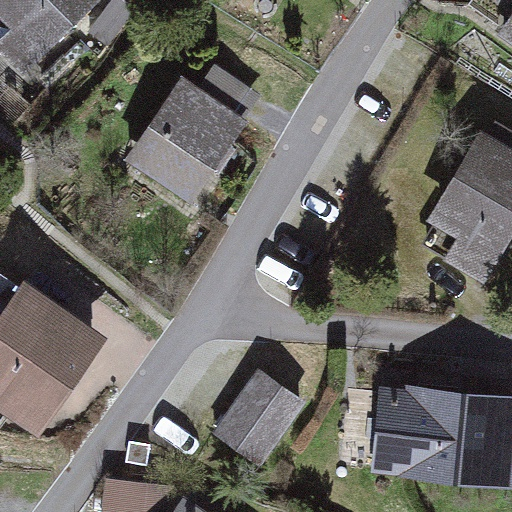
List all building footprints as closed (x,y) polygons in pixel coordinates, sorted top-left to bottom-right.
[(104,0),(103,0),(3,0),(0,3),(0,7),(43,55),(104,0)] [(204,89),(244,106),(255,80),(215,64),(204,89)] [(255,132),(194,88),(141,163),(202,207),(255,132)] [(511,136),(502,131),(453,211),(511,247),(511,136)] [(0,328),(0,396),(44,433),(109,354),(44,301),(13,339),(0,328)] [(313,405),(273,375),(229,434),(268,464),(313,405)] [(511,398),(396,390),(390,471),(511,480),(511,398)]
